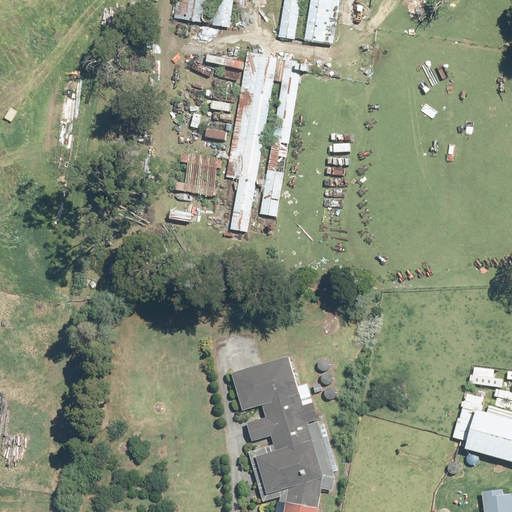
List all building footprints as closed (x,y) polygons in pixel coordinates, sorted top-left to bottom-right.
[(180,0),(177,20),(204,26),(208,0),(218,0),(215,27),(233,29),(237,0),(287,0),(282,37),(299,40),(305,0),(315,0),(310,39),(338,46),(344,0),(180,0)] [(309,62),(249,52),(228,175),(244,178),(236,226),(250,228),(274,86),(283,88),(260,220),(282,224),(309,62)] [(300,388),(292,357),(236,373),(247,411),(267,406),(270,419),(252,424),(257,443),(274,438),(276,444),(252,451),(267,503),(284,498),(281,511),(324,511),(329,491),(334,492),(338,475),(318,403),(314,404),(309,385),(300,388)] [(474,386),(505,388),(506,376),(495,375),(495,369),(475,368),(474,386)] [(511,461),(511,419),(464,407),(455,438),(474,443),(472,450),(511,461)] [(511,511),(511,490),(486,493),(488,511),(511,511)]
